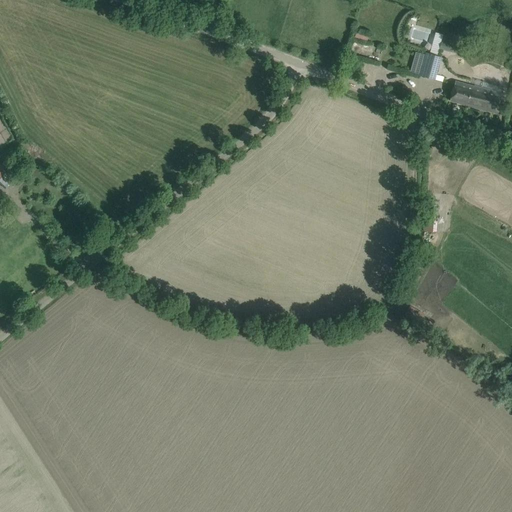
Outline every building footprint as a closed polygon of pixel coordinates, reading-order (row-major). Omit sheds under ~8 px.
[(369,41),(371,35),(357,31),(355,37),(369,41)] [(442,40),(440,48),(452,51),(454,43),(442,40)] [(426,52),(420,75),(435,79),(440,56),(426,52)] [(455,82),(450,101),(497,114),(503,95),(455,82)] [(0,184),(5,189),(12,181),(0,170),(0,184)] [(425,208),(424,212),(427,215),(426,231),(436,232),(439,202),(429,201),(428,208),(425,208)]
